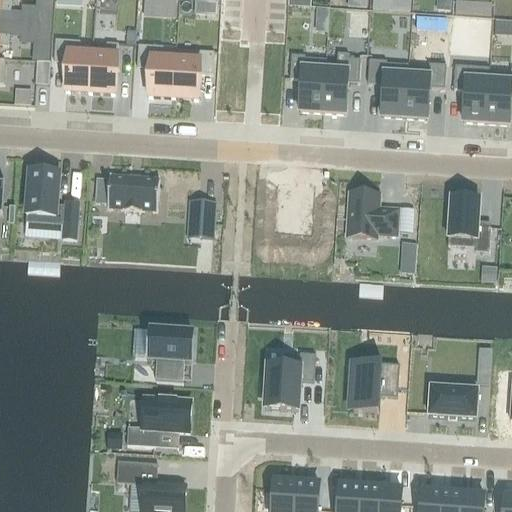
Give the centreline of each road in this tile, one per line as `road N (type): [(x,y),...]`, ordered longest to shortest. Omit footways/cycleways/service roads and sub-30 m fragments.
road 1 (residential): [(0,137),(511,172)]
road 2 (residential): [(227,441),(511,458)]
